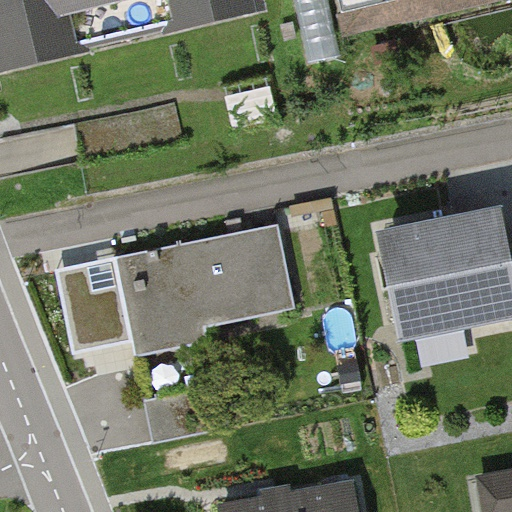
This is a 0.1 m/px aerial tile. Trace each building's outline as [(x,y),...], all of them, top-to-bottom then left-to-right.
[(0,0),(0,43),(138,12),(146,36),(184,28),(179,2),(187,0),(0,0)] [(511,0),(317,0),(325,31),(430,7),(434,28),(511,10),(511,0)] [(511,283),(503,228),(377,249),(394,352),(511,331),(511,283)] [(283,238),(109,260),(122,363),(199,353),(196,333),(293,320),(283,238)] [(151,382),(162,439),(210,430),(199,373),(151,382)] [(511,511),(511,475),(461,484),(464,511),(511,511)] [(363,511),(361,495),(227,511),(363,511)]
